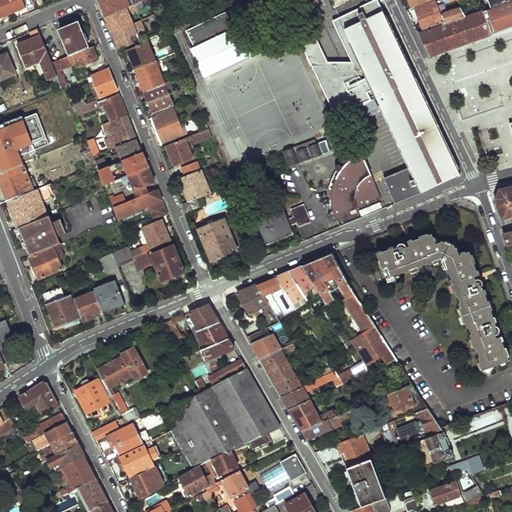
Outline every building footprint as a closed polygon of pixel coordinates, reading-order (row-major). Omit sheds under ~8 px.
[(0,0),(0,18),(18,11),(13,0),(0,0)] [(13,0),(18,11),(27,7),(23,0),(13,0)] [(101,0),(100,1),(103,9),(107,17),(127,9),(123,1),(124,0),(101,0)] [(127,9),(107,17),(110,25),(113,33),(134,24),(129,12),(132,11),(133,12),(139,10),(138,8),(152,2),(151,0),(148,0),(136,5),(127,9)] [(235,0),(239,7),(189,30),(195,43),(191,45),(206,77),(255,53),(238,19),(277,0),(235,0)] [(437,2),(417,10),(425,31),(465,17),(457,0),(456,0),(453,0),(458,10),(442,16),(437,2)] [(511,0),(510,0),(493,6),(485,9),(494,35),(511,28),(511,0)] [(494,35),(485,9),(465,17),(425,31),(420,33),(430,59),(494,35)] [(384,11),(345,29),(361,61),(378,98),(411,168),(385,179),(395,204),(423,193),(461,174),(384,11)] [(156,15),(146,19),(150,27),(159,23),(156,15)] [(80,21),(61,29),(72,56),(90,47),(80,21)] [(134,24),(113,33),(117,42),(120,49),(139,41),(135,33),(143,30),(140,22),(134,24)] [(33,39),(19,45),(27,66),(43,59),(51,78),(57,75),(53,64),(39,29),(30,32),(33,39)] [(346,112),(350,120),(376,108),(373,100),(378,98),(361,61),(329,61),(316,34),(299,33),(337,115),(346,112)] [(148,42),(128,50),(136,69),(156,61),(148,42)] [(90,47),(72,56),(61,60),(65,68),(77,62),(79,67),(99,58),(94,46),(90,47)] [(17,73),(8,53),(0,56),(0,80),(0,81),(17,73)] [(61,60),(53,64),(57,75),(63,88),(66,86),(66,85),(68,84),(61,69),(65,68),(61,60)] [(156,61),(136,69),(145,91),(165,83),(156,61)] [(99,97),(118,90),(114,80),(109,68),(93,76),(95,81),(93,82),(99,97)] [(165,83),(145,91),(155,114),(175,106),(166,86),(171,84),(170,81),(165,83)] [(119,94),(99,102),(97,100),(86,105),(75,109),(78,116),(104,105),(111,121),(128,114),(124,105),(119,94)] [(75,109),(86,105),(83,98),(73,103),(75,109)] [(0,111),(1,112),(8,109),(5,104),(0,105),(0,111)] [(0,127),(0,173),(24,163),(20,154),(48,145),(36,113),(0,127)] [(128,114),(111,121),(109,122),(112,129),(118,127),(121,134),(115,137),(119,146),(121,145),(137,138),(133,127),(128,114)] [(176,115),(159,122),(160,126),(158,126),(164,143),(187,134),(186,130),(183,131),(176,115)] [(204,118),(199,121),(203,131),(208,129),(204,118)] [(203,131),(168,146),(176,166),(193,159),(186,142),(190,140),(194,143),(207,138),(210,145),(215,142),(209,129),(208,129),(203,131)] [(137,138),(121,145),(127,159),(143,152),(140,144),(137,138)] [(93,139),(88,141),(94,156),(100,154),(93,139)] [(294,148),(283,152),(289,167),(330,151),(326,140),(296,151),(294,148)] [(109,167),(100,170),(105,184),(114,180),(110,172),(126,165),(130,173),(149,165),(146,159),(143,152),(127,159),(109,167)] [(344,166),(340,172),(344,175),(352,165),(365,157),(363,153),(357,156),(350,160),(344,166)] [(105,157),(96,161),(98,165),(100,170),(109,167),(105,157)] [(372,175),(365,157),(352,165),(344,175),(340,172),(337,170),(333,176),(332,180),(330,184),(329,189),(333,189),(332,192),(331,201),(333,211),(335,218),(357,209),(356,206),(356,204),(355,201),(355,199),(355,194),(356,191),(357,189),(358,187),(359,185),(361,183),(362,181),(364,179),(366,178),(368,177),(370,176),(372,175)] [(24,163),(0,173),(0,182),(8,200),(35,190),(24,163)] [(224,164),(220,166),(224,176),(228,174),(224,164)] [(149,165),(130,173),(129,174),(135,190),(146,186),(155,182),(152,174),(149,165)] [(201,171),(181,179),(190,202),(198,199),(210,194),(201,171)] [(374,181),(372,175),(370,176),(368,177),(366,178),(364,179),(362,181),(361,183),(359,185),(358,187),(357,189),(356,191),(355,194),(355,199),(355,201),(356,204),(356,206),(357,209),(364,206),(363,203),(363,201),(363,199),(363,197),(363,195),(364,193),(365,191),(366,189),(367,188),(368,186),(369,185),(371,183),(372,182),(374,181)] [(363,203),(364,206),(382,198),(374,181),(372,182),(371,183),(369,185),(368,186),(367,188),(366,189),(365,191),(364,193),(363,195),(363,197),(363,199),(363,201),(363,203)] [(35,190),(8,200),(19,228),(22,227),(49,216),(43,202),(53,198),(47,185),(35,190)] [(232,185),(224,188),(226,193),(234,190),(232,185)] [(146,186),(135,190),(138,197),(149,192),(146,186)] [(502,215),(503,219),(511,215),(511,186),(500,189),(496,199),(502,215)] [(138,197),(126,202),(114,207),(120,222),(123,220),(122,216),(162,200),(162,198),(158,189),(149,192),(138,197)] [(123,195),(115,198),(113,195),(110,196),(114,207),(126,202),(123,195)] [(190,202),(183,204),(187,214),(202,209),(198,199),(190,202)] [(168,214),(163,201),(149,207),(154,219),(168,214)] [(305,205),(292,210),(294,216),(297,224),(299,228),(312,222),(305,205)] [(283,208),(253,220),(264,246),(294,234),(291,226),(288,219),(283,208)] [(49,216),(22,227),(28,244),(38,240),(40,244),(60,236),(68,233),(63,219),(55,222),(51,215),(49,216)] [(297,224),(294,216),(288,219),(291,226),(297,224)] [(164,218),(143,227),(150,244),(132,251),(135,257),(148,251),(173,241),(164,218)] [(225,220),(199,231),(212,261),(237,251),(225,220)] [(22,227),(19,228),(30,255),(62,241),(60,236),(40,244),(38,240),(28,244),(22,227)] [(511,231),(503,233),(506,239),(508,244),(511,243),(511,231)] [(378,261),(381,268),(383,267),(386,278),(394,275),(395,279),(399,277),(398,274),(406,271),(406,273),(421,267),(421,266),(429,263),(430,264),(444,259),(449,272),(450,275),(451,275),(453,280),(452,281),(458,297),(459,297),(461,303),(460,303),(465,315),(463,315),(468,328),(470,328),(472,335),(471,336),(472,340),(474,340),(476,345),(474,346),(476,351),(477,351),(479,357),(478,357),(483,371),(491,374),(495,365),(503,362),(504,364),(508,362),(507,361),(511,360),(510,357),(511,355),(509,351),(508,351),(506,345),(507,345),(505,339),(504,340),(499,327),(500,326),(499,320),(497,321),(494,313),(496,313),(492,304),(491,304),(489,298),(490,298),(488,292),(486,292),(483,284),(482,279),(483,278),(481,273),(480,274),(478,268),(479,267),(476,258),(474,258),(473,255),(469,256),(468,254),(463,256),(464,258),(462,258),(460,254),(460,252),(455,249),(454,247),(447,243),(445,244),(438,241),(437,244),(433,245),(432,243),(434,243),(432,238),(431,238),(429,234),(426,236),(425,234),(416,238),(416,239),(411,241),(410,239),(406,241),(406,243),(392,248),(392,247),(387,248),(387,250),(381,252),(381,250),(377,252),(380,261),(378,261)] [(175,245),(153,254),(163,281),(186,272),(175,245)] [(130,246),(113,252),(119,266),(135,259),(135,257),(132,251),(130,246)] [(55,247),(31,257),(40,279),(65,269),(55,247)] [(148,251),(135,257),(135,259),(138,266),(152,261),(148,251)] [(113,252),(98,258),(108,273),(113,268),(119,266),(113,252)] [(303,266),(323,295),(331,307),(337,303),(329,290),(340,284),(351,301),(348,303),(366,332),(352,340),(366,360),(373,372),(399,361),(370,315),(352,288),(332,254),(317,260),(303,266)] [(290,271),(307,295),(310,299),(318,294),(319,297),(323,295),(303,266),(297,268),(290,271)] [(276,277),(290,299),(294,304),(307,295),(290,271),(284,274),(276,277)] [(257,285),(268,302),(275,298),(272,295),(280,290),(283,295),(279,297),(283,304),(290,299),(276,277),(268,280),(257,285)] [(117,280),(96,288),(97,291),(104,310),(105,313),(127,304),(117,280)] [(238,293),(252,314),(269,304),(268,302),(257,285),(246,289),(238,293)] [(70,295),(65,297),(61,287),(45,294),(54,317),(51,319),(54,328),(65,324),(67,328),(81,322),(70,295)] [(97,291),(75,299),(83,321),(100,315),(99,312),(104,310),(97,291)] [(189,313),(200,330),(220,322),(210,304),(197,309),(189,313)] [(162,324),(173,341),(183,337),(172,320),(162,324)] [(198,331),(206,348),(229,337),(220,322),(200,330),(198,331)] [(198,331),(194,333),(200,346),(180,354),(182,358),(189,355),(202,349),(206,348),(198,331)] [(24,368),(9,335),(0,339),(0,346),(12,375),(24,368)] [(276,342),(280,350),(293,343),(290,335),(276,342)] [(202,349),(207,360),(235,348),(229,337),(206,348),(202,349)] [(262,358),(283,395),(303,386),(287,357),(298,352),(293,343),(280,350),(262,358)] [(99,371),(102,377),(112,395),(115,394),(112,386),(133,375),(136,380),(148,373),(134,348),(122,354),(124,357),(99,371)] [(182,358),(189,369),(196,366),(189,355),(182,358)] [(242,359),(211,377),(214,383),(246,366),(242,359)] [(366,360),(353,368),(359,378),(373,372),(366,360)] [(317,374),(320,378),(337,370),(334,366),(317,374)] [(162,414),(192,468),(199,464),(205,461),(230,450),(250,441),(269,433),(281,427),(247,368),(208,389),(202,392),(162,414)] [(339,375),(345,384),(359,378),(353,368),(339,375)] [(283,395),(290,408),(311,399),(306,392),(324,384),(323,382),(339,375),(337,370),(320,378),(303,386),(283,395)] [(76,390),(88,413),(109,401),(108,397),(112,395),(102,377),(76,390)] [(196,381),(202,392),(208,389),(201,378),(196,381)] [(20,397),(31,420),(59,405),(54,395),(48,384),(43,381),(20,397)] [(387,395),(395,414),(413,408),(416,413),(420,412),(429,408),(427,406),(414,384),(387,395)] [(112,395),(122,413),(134,406),(124,389),(115,394),(112,395)] [(290,408),(303,430),(347,412),(344,406),(320,416),(311,399),(290,408)] [(122,413),(128,425),(140,418),(134,406),(122,413)] [(420,412),(431,439),(445,433),(442,428),(429,408),(420,412)] [(303,430),(309,439),(343,426),(340,420),(357,413),(355,409),(347,412),(303,430)] [(35,427),(37,431),(39,436),(67,421),(63,413),(35,427)] [(67,421),(39,436),(30,440),(32,445),(49,437),(51,442),(72,431),(70,426),(67,421)] [(111,434),(121,454),(142,443),(133,424),(111,434)] [(93,433),(97,441),(103,438),(99,430),(93,433)] [(24,437),(26,442),(30,440),(39,436),(37,431),(24,437)] [(51,442),(54,447),(45,452),(46,453),(41,456),(43,461),(48,459),(79,443),(76,437),(72,431),(51,442)] [(250,441),(253,449),(272,440),(269,433),(250,441)] [(426,440),(435,464),(454,457),(452,452),(448,452),(445,441),(447,440),(445,433),(431,439),(426,440)] [(346,452),(352,467),(373,460),(364,434),(339,444),(343,453),(346,452)] [(48,459),(53,468),(62,463),(64,466),(85,455),(82,450),(79,443),(48,459)] [(121,456),(131,475),(154,464),(144,445),(121,456)] [(214,461),(221,475),(238,466),(230,450),(205,461),(207,464),(207,465),(214,461)] [(308,472),(297,454),(282,462),(293,481),(308,472)] [(66,473),(72,483),(59,490),(62,495),(80,486),(97,478),(91,467),(85,455),(64,466),(55,471),(58,476),(66,473)] [(472,476),(486,471),(480,457),(468,461),(450,468),(453,476),(469,471),(472,476)] [(349,469),(363,507),(388,498),(373,460),(352,467),(349,469)] [(180,475),(190,495),(206,487),(208,491),(209,490),(218,485),(216,481),(211,472),(205,475),(200,467),(207,464),(205,461),(199,464),(192,468),(180,475)] [(132,478),(142,498),(164,485),(155,466),(132,478)] [(225,483),(240,511),(239,511),(249,511),(259,507),(252,493),(261,488),(257,481),(251,484),(252,486),(249,487),(248,485),(241,470),(216,481),(218,485),(209,490),(211,494),(221,489),(220,486),(225,483)] [(9,479),(15,491),(19,489),(13,477),(9,479)] [(80,486),(89,503),(85,506),(86,508),(77,511),(86,511),(92,509),(109,501),(103,490),(97,478),(80,486)] [(431,492),(436,506),(463,496),(458,483),(431,492)] [(276,495),(280,502),(296,494),(291,486),(276,495)] [(466,494),(469,502),(485,496),(478,486),(466,494)] [(203,493),(208,503),(214,499),(211,494),(209,490),(208,491),(203,493)] [(287,504),(291,511),(316,511),(306,493),(287,504)] [(391,511),(393,511),(388,498),(363,507),(350,511),(391,511)] [(417,500),(407,503),(406,506),(407,511),(409,511),(420,509),(417,500)] [(92,509),(93,511),(114,511),(114,510),(109,501),(92,509)]
